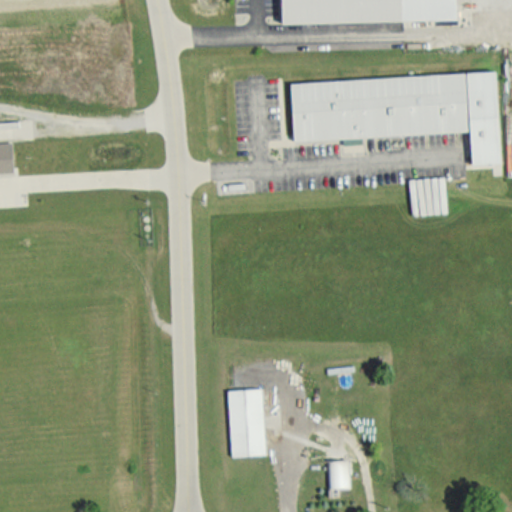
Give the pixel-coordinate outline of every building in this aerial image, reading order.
[(455,0),(281,0),(282,23),(456,18),(455,0)] [(290,81),(293,140),(342,138),(343,144),(362,143),(361,136),(470,130),(472,164),(500,162),(495,71),(290,81)] [(0,172),(13,172),(12,142),(0,142),(0,172)] [(230,456),(265,454),(262,388),(228,389),(230,456)] [(326,460),(327,487),(349,486),(348,459),(326,460)]
